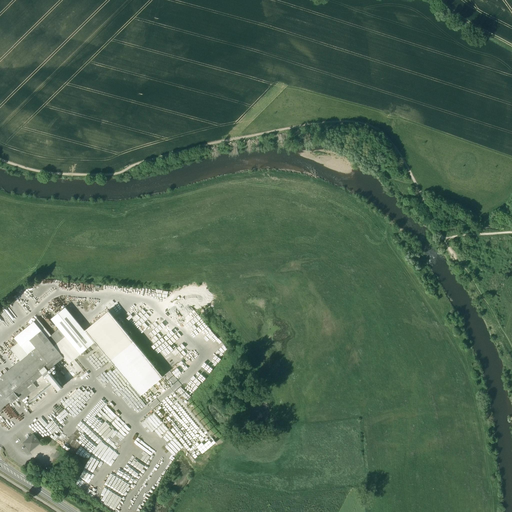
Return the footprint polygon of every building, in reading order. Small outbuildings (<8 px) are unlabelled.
[(179,302),(188,314),(193,310),(184,299),(179,302)] [(85,330),(65,307),(51,319),(59,329),(72,344),(75,347),(81,354),(96,342),(86,329),(85,330)] [(109,311),(86,329),(96,342),(107,355),(111,360),(134,342),(130,336),(109,311)] [(51,335),(38,319),(34,321),(41,330),(48,338),(51,335)] [(48,338),(41,330),(22,346),(28,354),(20,361),(0,377),(0,409),(10,402),(11,403),(19,397),(21,400),(37,388),(33,383),(43,374),(46,378),(47,376),(59,390),(62,388),(50,374),(48,371),(64,357),(69,364),(81,354),(75,347),(72,349),(70,346),(72,344),(59,329),(51,335),(48,338)] [(18,342),(10,349),(20,361),(28,354),(22,346),(18,342)] [(163,377),(134,342),(111,360),(140,395),(163,377)] [(33,434),(24,442),(30,451),(40,443),(33,434)] [(115,510),(121,497),(107,490),(101,503),(115,510)]
